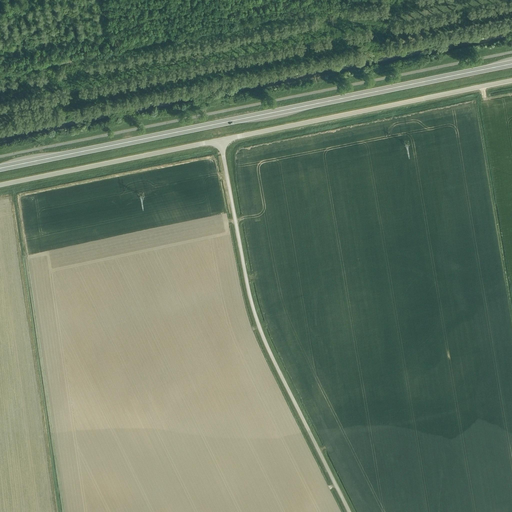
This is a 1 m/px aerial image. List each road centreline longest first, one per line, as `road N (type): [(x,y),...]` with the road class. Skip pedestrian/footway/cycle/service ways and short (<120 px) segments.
road 1 (trunk): [(0,168),(511,64)]
road 2 (unclassified): [(351,511),(249,293),(219,140)]
road 3 (unclassified): [(219,140),(511,80)]
road 4 (unclassified): [(0,184),(219,140)]
